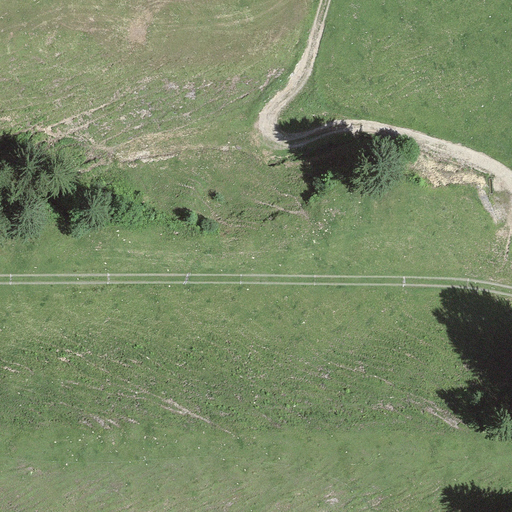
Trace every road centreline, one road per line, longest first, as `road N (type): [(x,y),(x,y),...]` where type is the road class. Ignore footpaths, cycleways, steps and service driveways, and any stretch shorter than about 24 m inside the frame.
road 1 (track): [(511,292),(462,283),(0,280)]
road 2 (track): [(511,178),(375,127),(294,141),(270,135),(271,108),(303,75),(327,0)]
